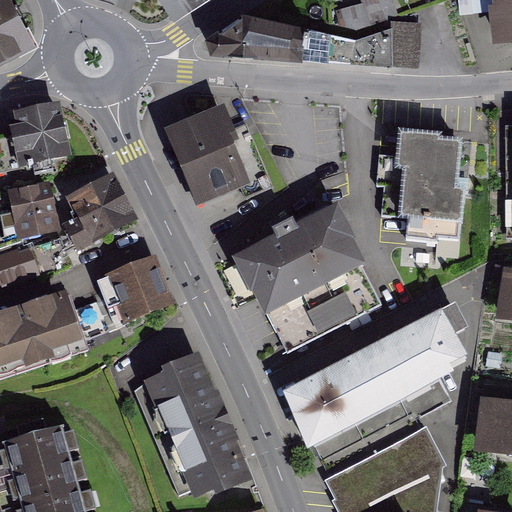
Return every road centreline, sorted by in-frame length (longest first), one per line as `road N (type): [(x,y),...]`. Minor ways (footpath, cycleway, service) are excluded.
road 1 (secondary): [(108,90),(129,151),(249,397),(292,511)]
road 2 (residential): [(130,63),(422,88),(511,81)]
